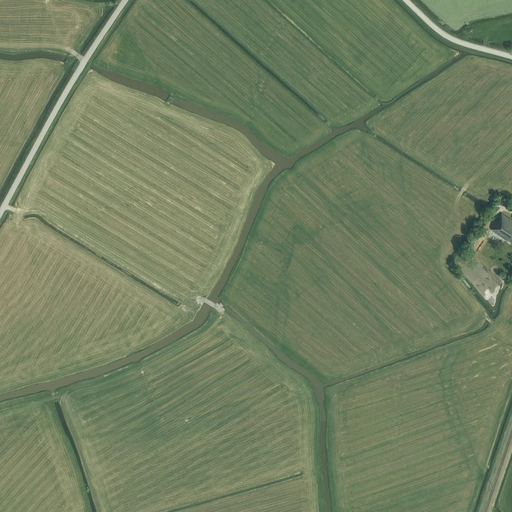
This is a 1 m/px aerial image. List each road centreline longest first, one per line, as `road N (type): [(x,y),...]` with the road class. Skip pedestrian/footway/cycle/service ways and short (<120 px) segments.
road 1 (tertiary): [(0,213),(125,0)]
road 2 (tertiary): [(511,57),(448,37),(405,0)]
